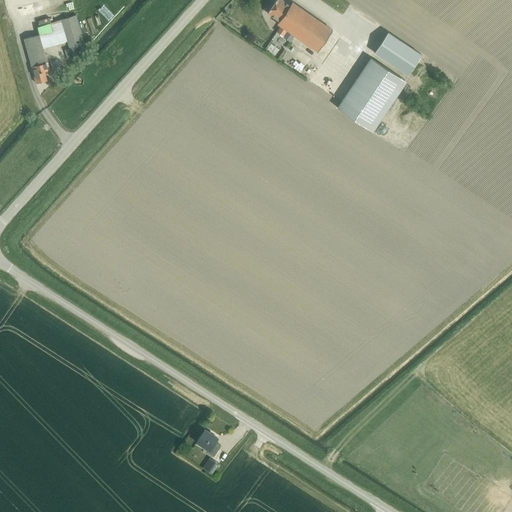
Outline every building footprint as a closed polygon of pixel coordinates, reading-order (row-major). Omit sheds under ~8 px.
[(282,36),(290,41),(294,35),(317,51),(332,30),(292,3),(290,6),(281,0),(275,0),(267,13),(279,21),(278,24),(280,26),(276,32),(282,36)] [(32,5),(20,8),(22,15),(34,12),(32,5)] [(50,70),(43,48),(67,41),(69,49),(64,50),(67,60),(84,55),(82,45),(84,44),(75,15),(60,20),(37,26),(39,35),(24,39),(36,83),(47,80),(44,71),(50,70)] [(388,32),(374,53),(407,75),(421,55),(388,32)] [(337,108),(371,130),(404,80),(371,58),(337,108)] [(207,452),(214,456),(220,446),(214,442),(217,438),(204,430),(197,441),(209,449),(207,452)] [(206,470),(211,474),(218,464),(212,460),(206,470)]
